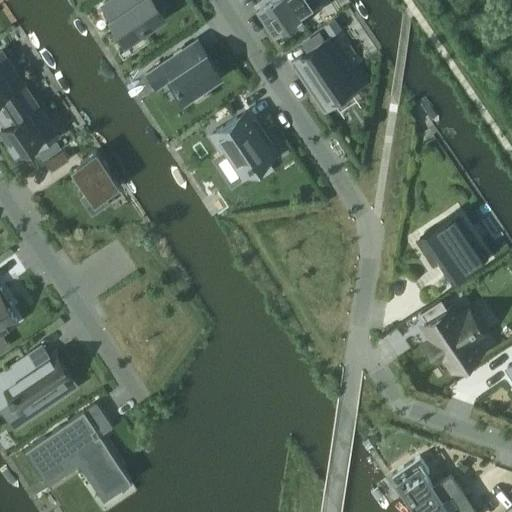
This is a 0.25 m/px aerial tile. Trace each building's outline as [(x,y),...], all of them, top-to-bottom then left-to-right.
[(129,43),(169,15),(162,6),(170,1),(169,0),(107,0),(102,4),(129,43)] [(318,0),(272,0),(292,28),(323,7),(318,0)] [(306,49),(291,59),(324,110),(364,84),(331,33),(325,25),(301,41),(306,49)] [(350,25),(339,32),(343,39),(355,32),(350,25)] [(157,87),(170,78),(184,99),(223,73),(198,36),(146,70),(157,87)] [(6,53),(0,57),(0,112),(32,91),(6,53)] [(32,91),(0,112),(0,117),(4,125),(0,127),(0,129),(17,155),(35,142),(40,149),(61,135),(32,91)] [(245,109),(212,130),(243,177),(276,155),(245,109)] [(45,159),(62,147),(57,140),(40,152),(45,159)] [(53,169),(70,159),(64,149),(47,160),(53,169)] [(71,166),(94,201),(120,184),(97,149),(71,166)] [(456,209),(420,233),(426,242),(452,281),(489,257),(462,217),(456,209)] [(0,286),(0,332),(21,319),(0,286)] [(441,297),(421,311),(427,321),(423,323),(429,331),(433,337),(428,341),(439,357),(444,354),(453,368),(482,349),(475,339),(480,336),(473,325),(475,323),(473,320),(470,322),(464,311),(459,314),(452,304),(448,307),(441,297)] [(75,375),(57,348),(37,362),(29,350),(0,369),(0,403),(10,418),(75,375)] [(79,462),(105,499),(133,479),(85,408),(26,448),(50,482),(79,462)] [(424,447),(385,473),(411,511),(477,511),(452,474),(445,478),(424,447)]
